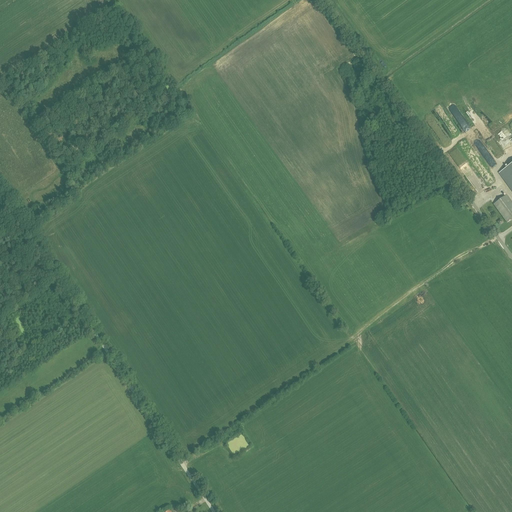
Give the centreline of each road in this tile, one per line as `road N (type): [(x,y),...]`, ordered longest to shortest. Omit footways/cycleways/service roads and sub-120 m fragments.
road 1 (unclassified): [(213,511),(0,188)]
road 2 (unclassified): [(511,258),(321,0)]
